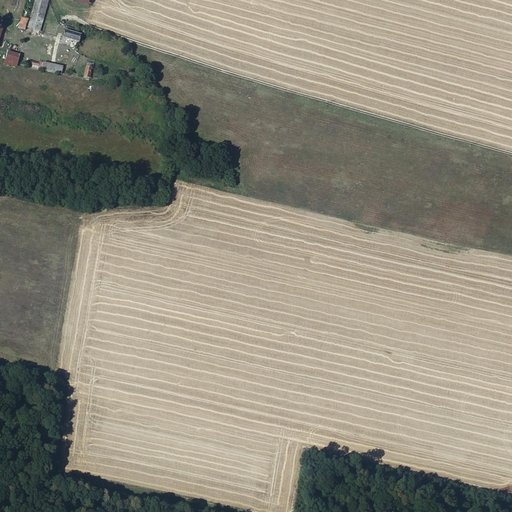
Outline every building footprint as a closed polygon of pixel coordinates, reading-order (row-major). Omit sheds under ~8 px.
[(51,26),(18,17),(16,27),(22,29),(23,27),(49,34),(51,26)] [(77,42),(79,34),(75,33),(76,31),(64,27),(61,38),(77,42)] [(17,67),(21,54),(8,50),(4,63),(17,67)] [(25,61),(24,65),(28,66),(28,69),(33,70),(34,64),(25,61)] [(89,78),(91,68),(84,67),(82,76),(89,78)]
